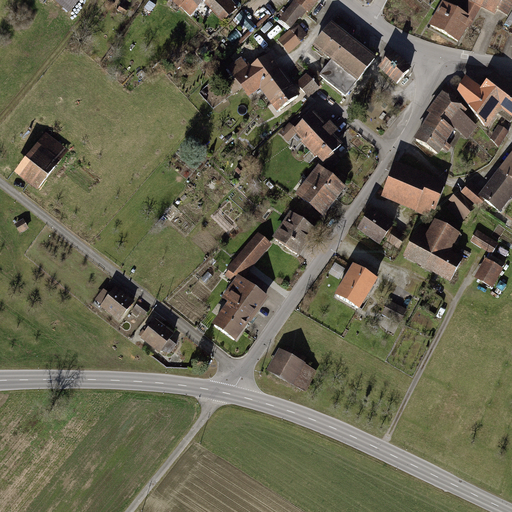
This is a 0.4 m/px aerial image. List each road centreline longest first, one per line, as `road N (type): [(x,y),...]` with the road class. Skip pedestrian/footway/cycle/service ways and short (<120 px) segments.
road 1 (residential): [(246,370),(403,143),(435,59)]
road 2 (residential): [(0,180),(246,370)]
road 3 (tertiary): [(226,392),(311,418),(511,511)]
road 4 (tertiary): [(0,381),(163,382),(226,392)]
road 5 (track): [(382,450),(463,288)]
